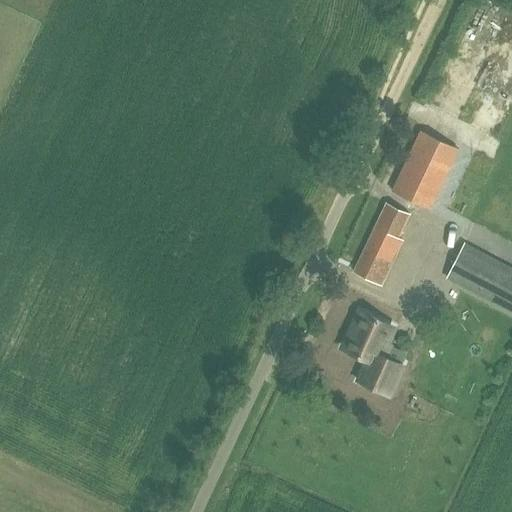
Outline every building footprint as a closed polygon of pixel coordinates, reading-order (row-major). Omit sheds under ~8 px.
[(459,148),(421,130),(393,190),(431,208),(459,148)] [(470,221),(494,166),(464,151),(438,206),(470,221)] [(401,238),(399,237),(410,213),(385,202),(354,271),(381,283),(401,238)] [(480,220),(469,244),(465,241),(446,278),(511,311),(511,266),(491,256),(502,231),(480,220)] [(384,356),(389,345),(380,341),(387,325),(388,325),(388,324),(360,311),(353,326),(358,329),(349,349),(348,349),(348,350),(367,359),(357,380),(388,395),(402,365),(384,356)]
